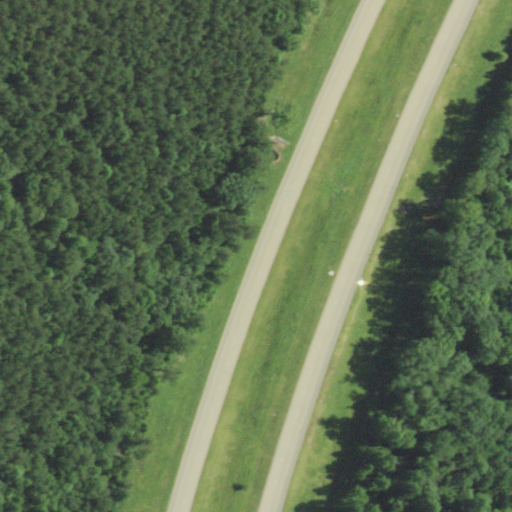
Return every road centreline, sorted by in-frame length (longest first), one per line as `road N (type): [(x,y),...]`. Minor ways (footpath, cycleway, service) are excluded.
road 1 (motorway): [(269,511),(347,279),(465,0)]
road 2 (motorway): [(376,0),(256,286),(182,511)]
